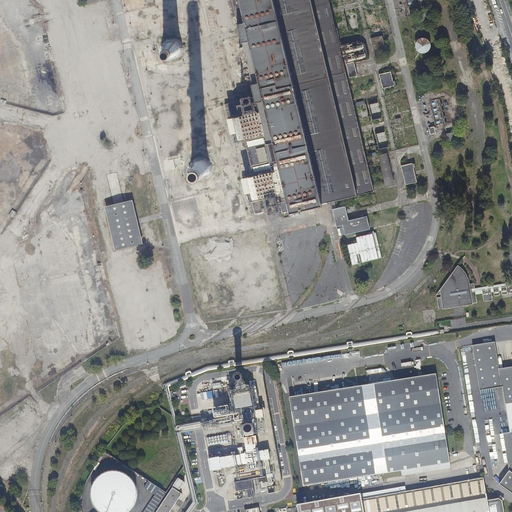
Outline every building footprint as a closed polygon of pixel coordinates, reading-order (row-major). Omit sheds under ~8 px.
[(330,0),(233,0),(253,84),(254,94),(242,98),(246,114),(228,118),(236,142),(247,140),(252,175),(242,179),(251,216),(255,215),(254,214),(264,211),(266,218),(324,204),(331,203),(333,211),(334,211),(338,227),(345,226),(347,235),(371,230),(369,217),(350,222),(347,208),(338,210),(336,201),(376,192),(365,146),(358,117),(345,61),(337,27),(330,0)] [(419,15),(421,23),(428,21),(426,14),(419,15)] [(184,47),(183,44),(182,42),(180,40),(178,39),(176,38),(174,37),(171,37),(169,38),(167,39),(165,40),(163,42),(162,44),(161,46),(161,49),(161,51),(162,54),(163,56),(164,58),(166,59),(169,60),(171,61),(173,61),(176,60),(178,59),(180,58),(182,56),(183,54),(184,52),(184,49),(184,47)] [(383,37),(373,39),(376,53),(377,52),(378,55),(384,54),(383,51),(386,50),(386,49),(388,48),(387,45),(385,46),(383,37)] [(431,44),(431,43),(430,41),(429,41),(428,40),(427,39),(426,38),(425,38),(424,38),(423,38),(422,38),(420,38),(419,39),(418,40),(417,41),(417,42),(416,43),(416,44),(416,45),(416,46),(416,48),(416,49),(417,50),(418,51),(418,52),(419,52),(420,53),(422,53),(423,53),(424,53),(425,53),(426,53),(428,52),(429,51),(430,50),(431,49),(431,47),(431,46),(431,45),(431,44)] [(347,63),(351,77),(358,76),(355,61),(347,63)] [(381,75),(384,88),(394,86),(392,77),(394,76),(394,73),(392,74),(391,73),(388,74),(388,71),(382,72),(382,75),(381,75)] [(382,117),(378,102),(369,104),(373,119),(382,117)] [(380,149),(390,146),(386,131),(376,133),(380,149)] [(395,185),(389,152),(380,154),(385,186),(395,185)] [(212,169),(212,167),(211,164),(210,162),(209,160),(207,159),(205,158),(203,157),(200,156),(198,157),(195,158),(193,159),(192,160),(190,162),(189,165),(189,167),(189,169),(189,172),(190,174),(192,176),(194,178),(196,179),(198,179),(200,180),(203,179),(205,179),(207,177),(209,176),(211,174),(212,172),(212,169)] [(403,167),(408,187),(419,184),(415,169),(417,168),(416,165),(415,165),(414,164),(410,165),(410,162),(404,163),(404,167),(403,167)] [(130,202),(106,208),(116,250),(135,245),(134,239),(139,238),(130,202)] [(383,259),(377,234),(358,238),(359,243),(349,246),(353,266),(360,265),(358,256),(361,255),(363,264),(383,259)] [(475,284),(470,285),(468,278),(465,272),(460,266),(438,295),(443,295),(444,298),(438,299),(440,309),(478,304),(476,293),(471,293),(471,290),(476,290),(475,284)] [(511,287),(502,289),(503,296),(511,294),(511,287)] [(494,290),(483,292),(485,303),(496,301),(494,290)] [(496,343),(474,346),(481,391),(503,387),(509,423),(511,422),(511,428),(510,429),(510,433),(503,434),(509,472),(499,485),(511,494),(511,369),(500,372),(496,343)] [(438,375),(292,398),(306,486),(404,471),(451,463),(438,375)] [(246,438),(250,460),(259,458),(255,437),(258,436),(255,421),(253,422),(251,409),(257,408),(254,389),(248,390),(247,387),(243,382),(242,383),(241,383),(240,384),(239,384),(239,383),(238,383),(236,389),(236,392),(230,393),(234,412),(241,411),(243,423),(240,424),(243,439),(246,438)] [(207,438),(208,446),(228,443),(227,434),(207,438)] [(231,463),(233,473),(261,468),(276,465),(274,456),(259,458),(250,460),(231,463)] [(452,468),(451,463),(404,471),(405,475),(452,468)] [(94,484),(93,486),(92,488),(92,489),(91,493),(91,496),(92,497),(92,499),(93,502),(94,505),(96,507),(96,508),(98,510),(100,511),(127,511),(128,511),(130,510),(132,508),(133,506),(134,504),(135,502),(135,499),(136,498),(136,494),(136,491),(136,490),(135,487),(134,485),(133,484),(132,481),(130,479),(129,478),(128,477),(125,475),(122,474),(121,473),(118,472),(116,472),(113,472),(110,472),(109,473),(106,474),(104,474),(101,476),(100,477),(98,479),(97,480),(95,482),(94,484)] [(364,511),(504,511),(502,502),(504,499),(501,497),(498,499),(491,501),(488,501),(484,479),(462,483),(461,479),(456,480),(456,484),(362,500),(364,511)] [(252,480),(235,483),(236,492),(247,490),(248,498),(253,497),(252,490),(253,489),(252,480)] [(173,488),(157,511),(170,511),(182,494),(173,488)] [(361,494),(298,506),(299,511),(364,511),(362,500),(361,494)]
